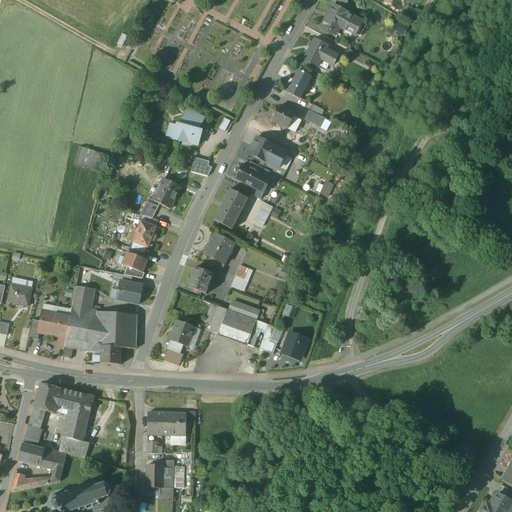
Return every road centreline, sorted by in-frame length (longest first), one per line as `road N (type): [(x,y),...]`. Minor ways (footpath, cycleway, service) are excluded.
road 1 (residential): [(310,0),(188,230),(137,381)]
road 2 (residential): [(348,372),(350,314),(389,195),(446,127)]
road 3 (tertiary): [(348,372),(234,386),(137,381)]
road 4 (tertiary): [(348,372),(418,348),(511,293)]
road 5 (track): [(404,511),(420,450),(409,425),(355,397),(348,372)]
road 6 (residential): [(0,498),(35,369)]
road 7 (residential): [(137,381),(140,464),(130,511)]
